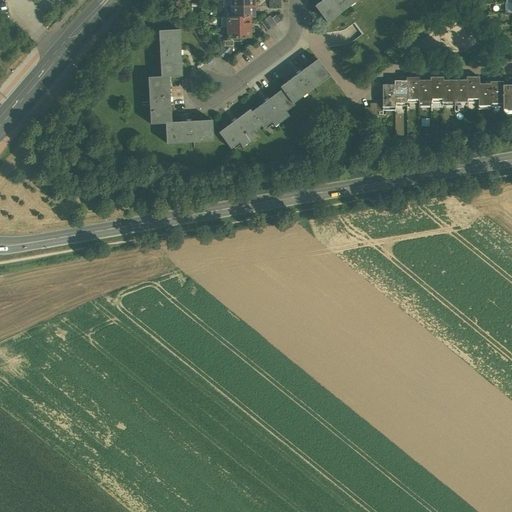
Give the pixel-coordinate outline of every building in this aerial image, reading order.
[(323,0),(314,7),(327,23),(357,0),(323,0)] [(366,0),(353,10),(360,19),(354,23),(358,28),(363,35),(368,30),(375,39),(427,0),(366,0)] [(254,7),(230,7),(230,18),(251,17),(255,17),(254,7)] [(276,15),(272,18),(276,25),(280,21),(276,15)] [(272,18),(270,16),(265,19),(272,28),(276,25),(272,18)] [(230,18),(226,18),(227,28),(251,28),(251,17),(230,18)] [(272,28),(265,19),(260,23),(267,31),(272,28)] [(251,28),(227,28),(227,39),(251,38),(251,28)] [(179,30),(158,31),(161,77),(161,78),(169,77),(182,76),(179,30)] [(317,59),(280,87),(281,89),(292,104),(293,103),(330,76),(317,59)] [(161,77),(147,77),(150,124),(165,123),(171,122),(169,77),(161,78),(161,77)] [(442,77),(430,78),(430,81),(430,99),(442,99),(442,81),(442,77)] [(478,84),(478,77),(466,77),(466,80),(466,99),(478,99),(478,84)] [(418,78),(406,78),(406,81),(406,100),(418,100),(418,81),(418,78)] [(466,80),(454,81),(454,102),(466,102),(466,99),(466,80)] [(406,100),(406,81),(394,81),(394,85),(394,103),(406,103),(406,102),(406,100)] [(430,99),(430,81),(418,81),(418,100),(418,103),(430,103),(430,99)] [(454,102),(454,81),(442,81),(442,99),(442,102),(454,102)] [(502,85),(502,82),(490,82),(490,84),(490,104),(502,104),(502,85)] [(490,84),(478,84),(478,99),(478,106),(490,106),(490,104),(490,84)] [(394,85),(382,85),(382,100),(382,107),(383,107),(394,107),(394,103),(394,85)] [(511,85),(502,85),(502,104),(502,107),(511,106),(511,85)] [(281,89),(251,112),(262,126),(261,126),(262,128),(271,122),(273,124),(287,114),(285,111),(294,105),(293,103),(292,104),(281,89)] [(250,109),(218,133),(230,149),(239,142),(240,144),(255,134),(253,132),(261,126),(262,126),(251,112),(250,109)] [(171,122),(165,123),(166,144),(213,141),(212,120),(171,122)]
